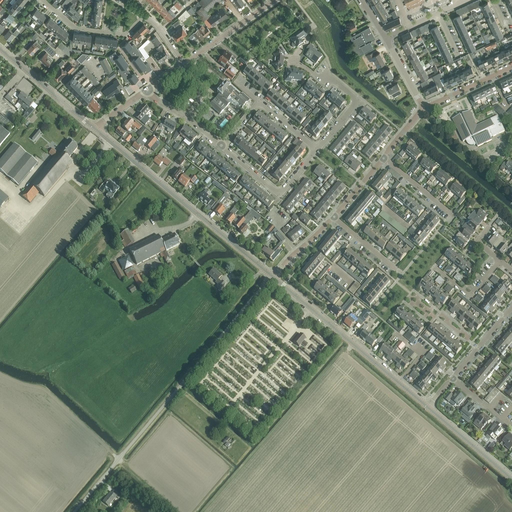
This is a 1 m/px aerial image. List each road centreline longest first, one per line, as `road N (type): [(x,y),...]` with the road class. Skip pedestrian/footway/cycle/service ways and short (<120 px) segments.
road 1 (unclassified): [(74,511),(272,275)]
road 2 (tertiary): [(272,275),(94,128)]
road 3 (tertiary): [(398,383),(272,275)]
road 4 (residential): [(316,150),(357,101),(290,61)]
road 5 (tertiary): [(94,128),(0,47)]
